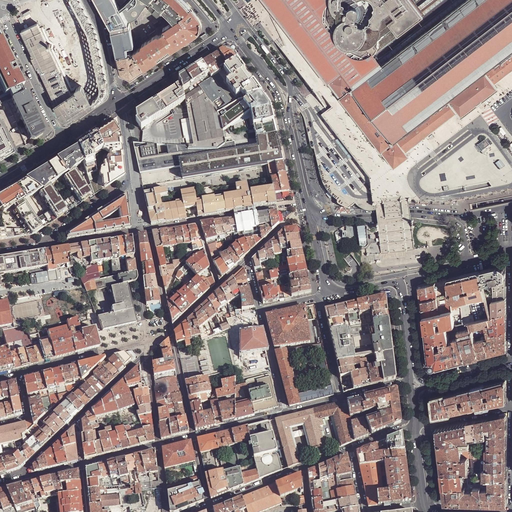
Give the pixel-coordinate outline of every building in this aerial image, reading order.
[(60,12),(74,6),(70,0),(50,0),(17,16),(24,29),(37,23),(60,12)] [(129,23),(135,0),(96,0),(98,3),(108,21),(111,27),(129,23)] [(149,1),(147,0),(135,0),(129,23),(132,21),(136,19),(139,15),(141,12),(149,1)] [(153,0),(154,1),(163,7),(165,5),(173,10),(183,1),(182,0),(153,0)] [(261,0),(271,12),(276,18),(325,82),(326,82),(339,99),(345,106),(346,108),(349,112),(353,116),(354,118),(356,121),(359,125),(363,129),(365,132),(374,144),(377,148),(380,152),(392,168),(401,162),(408,156),(406,154),(405,153),(407,151),(407,150),(415,144),(417,143),(418,142),(424,138),(427,136),(443,123),(456,113),(460,118),(475,105),(486,98),(486,97),(496,89),(493,84),(507,74),(511,69),(511,0),(466,0),(382,66),(373,54),(380,49),(398,35),(423,17),(422,16),(417,9),(414,6),(412,3),(410,0),(409,0),(261,0)] [(427,0),(417,9),(422,16),(442,0),(427,0)] [(186,4),(183,1),(173,10),(165,5),(163,7),(154,1),(152,4),(150,7),(149,8),(149,10),(150,11),(159,19),(165,26),(181,16),(191,9),(186,4)] [(87,28),(86,29),(74,6),(60,12),(75,40),(76,46),(72,47),(71,48),(72,55),(74,56),(78,55),(85,86),(82,87),(82,88),(81,86),(79,86),(76,88),(76,90),(76,91),(71,95),(56,104),(55,105),(59,113),(60,115),(62,116),(65,117),(68,117),(69,117),(70,116),(81,109),(87,105),(90,103),(91,103),(93,102),(96,99),(97,97),(98,96),(100,92),(101,90),(101,86),(90,35),(89,33),(87,28)] [(196,16),(191,9),(181,16),(165,26),(163,28),(164,31),(165,32),(164,33),(158,36),(156,35),(141,45),(141,47),(138,50),(148,66),(170,52),(195,35),(197,35),(199,32),(200,29),(201,26),(200,22),(199,19),(196,16)] [(33,57),(33,58),(45,53),(45,52),(49,48),(48,47),(49,46),(50,45),(50,44),(49,44),(47,45),(37,23),(24,29),(21,31),(32,54),(32,55),(33,57)] [(111,27),(116,49),(126,47),(131,46),(132,46),(133,45),(133,43),(129,23),(111,27)] [(21,86),(24,84),(0,33),(0,82),(5,93),(9,91),(21,86)] [(131,77),(148,66),(138,50),(135,51),(131,54),(130,52),(128,53),(126,47),(116,49),(116,52),(121,73),(131,77)] [(35,62),(37,66),(49,61),(55,61),(52,54),(49,48),(45,52),(45,53),(33,58),(34,59),(35,62)] [(236,53),(226,48),(223,50),(227,52),(232,54),(235,58),(236,57),(238,56),(236,53)] [(223,50),(220,52),(228,65),(237,60),(236,59),(235,58),(232,54),(227,52),(223,50)] [(215,55),(211,57),(220,71),(225,68),(226,67),(228,65),(220,52),(215,55)] [(212,77),(220,71),(211,57),(206,61),(202,63),(209,74),(211,77),(212,77)] [(238,61),(237,60),(228,65),(226,67),(225,68),(225,69),(227,73),(228,73),(230,76),(232,79),(227,83),(229,87),(230,87),(233,92),(236,97),(242,92),(246,98),(261,94),(254,83),(244,71),(240,64),(238,61)] [(40,70),(56,104),(71,95),(55,61),(49,61),(37,66),(39,70),(40,70)] [(181,84),(184,92),(197,83),(209,74),(202,63),(195,68),(185,75),(179,78),(181,84)] [(225,69),(225,68),(220,71),(212,77),(232,104),(238,101),(242,100),(246,98),(242,92),(236,97),(233,92),(230,87),(229,87),(227,83),(232,79),(230,76),(228,78),(227,78),(226,77),(226,75),(228,73),(227,73),(225,69)] [(211,77),(209,74),(197,83),(200,88),(217,114),(232,104),(212,77),(211,77)] [(200,88),(197,83),(184,92),(186,99),(187,106),(200,98),(200,97),(200,96),(196,90),(200,88)] [(141,129),(145,126),(163,114),(186,99),(184,92),(181,84),(175,88),(164,95),(156,101),(152,104),(141,111),(136,113),(137,115),(138,121),(137,122),(139,125),(141,129)] [(21,86),(9,91),(13,99),(24,94),(21,86)] [(200,98),(187,106),(193,145),(188,147),(189,150),(218,150),(225,144),(225,143),(223,131),(219,116),(217,114),(200,88),(196,90),(200,96),(200,97),(200,98)] [(43,131),(25,93),(24,94),(13,99),(12,100),(17,111),(21,121),(21,120),(30,138),(34,139),(38,137),(42,135),(43,131)] [(266,101),(261,94),(246,98),(242,100),(238,101),(232,104),(217,114),(219,116),(223,131),(231,126),(232,127),(253,117),(255,128),(257,137),(276,133),(275,130),(274,125),(273,118),(271,108),(270,107),(266,101)] [(186,99),(163,114),(145,126),(141,129),(143,131),(144,130),(145,138),(146,144),(147,144),(155,145),(165,145),(174,146),(188,146),(188,147),(193,145),(187,106),(186,99)] [(100,130),(95,133),(100,147),(107,146),(108,151),(109,155),(110,158),(109,158),(109,159),(107,160),(103,160),(105,167),(101,168),(103,175),(102,175),(103,183),(109,182),(109,185),(124,175),(121,153),(116,120),(113,121),(100,130)] [(0,161),(13,154),(0,127),(0,161)] [(86,139),(91,155),(101,148),(100,147),(95,133),(90,137),(86,139)] [(279,144),(276,133),(257,137),(259,147),(236,151),(234,142),(225,143),(225,144),(218,150),(189,150),(188,147),(188,146),(174,146),(165,145),(155,145),(147,144),(148,147),(135,149),(140,174),(181,167),(183,179),(268,165),(283,162),(282,157),(279,144)] [(83,162),(84,166),(94,163),(91,155),(86,139),(81,142),(77,145),(83,162)] [(485,140),(478,146),(482,151),(489,146),(485,140)] [(39,170),(14,184),(25,200),(43,188),(50,184),(68,172),(74,168),(83,162),(77,145),(66,152),(59,157),(52,161),(47,164),(44,167),(40,169),(39,170)] [(495,163),(500,169),(505,165),(500,159),(495,163)] [(284,167),(283,162),(276,163),(278,174),(285,173),(284,167)] [(94,163),(84,166),(87,173),(96,170),(94,163)] [(282,192),(278,177),(278,174),(276,163),(268,165),(271,178),(273,187),(274,194),(279,193),(282,192)] [(86,186),(74,168),(68,172),(69,174),(64,177),(68,182),(70,185),(75,194),(86,186)] [(287,181),(285,173),(278,174),(278,177),(282,192),(289,191),(287,181)] [(203,216),(241,210),(253,208),(251,191),(249,191),(249,195),(248,195),(246,183),(234,184),(236,193),(202,199),(196,200),(194,190),(180,192),(182,201),(175,202),(175,203),(161,206),(160,199),(169,197),(168,194),(167,189),(160,190),(160,189),(144,192),(147,205),(151,225),(187,219),(185,209),(194,207),(197,207),(199,217),(203,216)] [(25,200),(14,184),(0,192),(0,239),(26,236),(25,230),(0,231),(0,211),(2,210),(4,209),(6,212),(14,207),(23,201),(25,200)] [(37,219),(43,228),(94,194),(90,184),(86,186),(75,194),(62,202),(50,210),(37,219)] [(62,202),(50,184),(43,188),(44,190),(39,193),(43,198),(44,198),(46,201),(45,201),(47,205),(48,204),(50,207),(49,208),(50,210),(62,202)] [(251,191),(253,208),(276,204),(274,194),(273,187),(251,191)] [(126,193),(66,233),(67,239),(81,236),(126,229),(131,228),(130,221),(128,206),(126,193)] [(426,248),(420,248),(413,249),(411,229),(414,228),(413,222),(410,223),(408,202),(408,201),(401,202),(401,203),(400,203),(400,201),(400,199),(401,197),(391,199),(381,200),(382,201),(383,202),(384,205),(382,205),(382,204),(379,204),(375,205),(376,206),(376,211),(378,226),(375,227),(375,233),(379,233),(381,253),(375,254),(368,255),(369,258),(369,264),(370,265),(371,264),(372,264),(372,263),(376,263),(376,264),(378,266),(380,268),(382,268),(399,266),(416,264),(418,263),(420,261),(420,259),(420,258),(424,257),(425,258),(426,258),(427,258),(427,257),(426,252),(426,248)] [(25,200),(23,201),(35,219),(36,218),(25,200)] [(23,201),(14,207),(32,234),(34,234),(43,228),(37,219),(36,218),(35,219),(23,201)] [(273,212),(270,213),(271,224),(272,231),(280,224),(279,223),(277,211),(273,212)] [(262,214),(257,215),(259,226),(271,224),(270,213),(262,214)] [(253,215),(249,216),(251,228),(253,237),(261,236),(259,226),(257,215),(255,215),(253,215)] [(245,232),(245,234),(246,238),(253,237),(251,228),(249,216),(245,217),(242,217),(245,232)] [(245,232),(242,217),(239,218),(235,218),(238,232),(239,239),(243,239),(246,238),(245,234),(245,232)] [(232,219),(229,220),(232,234),(238,232),(235,218),(233,219),(232,219)] [(232,234),(229,220),(224,220),(222,221),(225,235),(232,234)] [(218,221),(214,222),(217,236),(225,235),(222,221),(218,221)] [(201,224),(207,242),(217,239),(217,236),(214,222),(209,223),(201,224)] [(268,235),(272,231),(271,224),(259,226),(261,236),(262,241),(268,235)] [(191,226),(188,226),(191,241),(192,248),(193,251),(204,248),(201,241),(201,240),(196,225),(191,226)] [(191,241),(188,226),(185,227),(182,227),(184,244),(185,249),(192,248),(191,241)] [(184,244),(182,227),(178,228),(175,229),(178,245),(184,244)] [(298,231),(297,227),(292,228),(284,230),(286,238),(299,235),(298,231)] [(178,245),(175,229),(171,229),(167,230),(170,247),(178,245)] [(164,230),(161,231),(163,248),(170,247),(167,230),(164,230)] [(286,238),(284,230),(280,233),(278,236),(281,251),(288,250),(288,249),(287,245),(286,238)] [(161,231),(153,232),(155,242),(157,249),(163,248),(161,231)] [(146,233),(138,235),(140,246),(148,245),(146,233)] [(299,238),(299,235),(286,238),(287,245),(290,245),(300,242),(299,238)] [(128,236),(123,237),(126,258),(134,257),(131,236),(128,236)] [(259,243),(262,241),(261,236),(253,237),(253,238),(256,246),(259,243)] [(274,240),(271,242),(274,256),(281,255),(281,254),(281,251),(278,236),(274,240)] [(118,256),(119,260),(120,272),(127,271),(126,259),(126,258),(123,237),(120,238),(116,238),(118,256)] [(109,240),(111,257),(111,259),(111,262),(113,274),(120,272),(119,260),(118,256),(116,238),(112,239),(109,240)] [(253,249),(256,246),(253,238),(245,240),(250,252),(253,249)] [(243,259),(245,256),(237,243),(236,241),(236,239),(232,241),(228,241),(240,261),(243,259)] [(99,241),(94,242),(97,262),(104,261),(111,259),(111,257),(109,240),(106,240),(102,241),(99,241)] [(237,243),(245,256),(248,254),(250,252),(245,240),(242,241),(237,243)] [(227,253),(235,266),(237,264),(240,261),(228,241),(222,243),(224,247),(227,253)] [(91,243),(87,243),(90,258),(90,266),(97,265),(97,262),(94,242),(91,243)] [(267,246),(265,248),(267,261),(274,260),(274,256),(271,242),(267,246)] [(301,246),(300,242),(290,245),(290,249),(291,252),(302,250),(301,246)] [(80,244),(81,254),(82,254),(83,255),(83,257),(82,258),(86,258),(90,258),(87,243),(84,244),(80,244)] [(216,243),(208,246),(212,258),(217,255),(219,254),(218,251),(216,248),(216,247),(216,244),(216,243)] [(216,248),(218,251),(224,247),(222,243),(216,244),(216,247),(216,248)] [(68,247),(64,247),(66,254),(69,254),(71,260),(73,260),(76,263),(77,264),(78,264),(83,264),(84,264),(84,263),(86,258),(82,258),(83,257),(83,255),(82,254),(81,254),(80,244),(73,246),(68,247)] [(140,246),(141,256),(150,255),(150,251),(148,245),(140,246)] [(47,267),(47,268),(48,272),(53,271),(56,270),(68,268),(68,267),(66,266),(66,264),(68,264),(66,254),(64,247),(55,249),(44,251),(47,266),(47,267)] [(163,248),(157,249),(159,260),(161,269),(166,268),(166,267),(163,248)] [(261,252),(258,254),(260,264),(267,263),(267,261),(265,248),(261,252)] [(287,261),(288,261),(304,257),(303,252),(302,250),(291,252),(289,253),(287,253),(281,254),(281,255),(282,259),(283,262),(286,261),(287,261)] [(0,257),(0,286),(1,287),(0,283),(0,274),(26,270),(26,272),(29,271),(29,270),(47,266),(44,251),(0,257)] [(195,256),(187,264),(190,268),(198,277),(210,267),(205,253),(195,256)] [(233,268),(235,266),(227,253),(220,256),(221,258),(229,271),(233,268)] [(260,264),(258,254),(254,258),(252,260),(255,270),(261,268),(260,264)] [(141,256),(142,265),(152,264),(152,260),(150,255),(141,256)] [(127,271),(135,269),(134,261),(134,257),(126,258),(126,259),(127,271)] [(287,261),(288,268),(305,265),(304,260),(304,257),(288,261),(287,261)] [(219,259),(213,263),(219,281),(221,279),(227,273),(229,271),(221,258),(219,259)] [(181,263),(180,260),(173,261),(173,265),(174,270),(175,269),(181,263)] [(152,264),(142,265),(143,272),(143,279),(155,277),(154,271),(152,264)] [(187,264),(181,270),(184,273),(186,271),(190,268),(187,264)] [(85,272),(87,282),(88,282),(90,282),(94,281),(99,280),(98,277),(97,265),(90,266),(85,269),(86,271),(85,272)] [(174,270),(173,265),(171,266),(166,267),(166,268),(167,277),(172,277),(174,270)] [(288,268),(290,276),(307,272),(306,267),(305,265),(288,268)] [(269,270),(272,280),(274,279),(278,278),(276,266),(268,268),(269,270)] [(248,284),(244,267),(239,272),(233,278),(236,285),(244,284),(244,286),(237,288),(238,290),(249,287),(248,284)] [(485,271),(480,272),(483,284),(505,279),(505,271),(500,267),(496,268),(485,271)] [(57,279),(56,270),(53,271),(48,272),(49,281),(57,279)] [(179,272),(177,277),(179,280),(185,274),(184,273),(181,270),(179,272)] [(136,274),(136,272),(127,274),(117,276),(118,279),(121,278),(122,284),(127,283),(131,282),(133,281),(134,281),(136,280),(136,278),(136,274)] [(308,275),(307,272),(290,276),(278,278),(274,279),(276,287),(278,286),(283,285),(292,283),(309,280),(308,275)] [(471,274),(464,276),(470,299),(486,295),(483,284),(480,272),(471,274)] [(200,279),(210,290),(213,287),(214,285),(215,283),(213,276),(207,279),(205,277),(204,276),(200,279)] [(461,300),(461,301),(461,303),(463,323),(466,322),(475,320),(473,314),(471,314),(468,301),(469,301),(469,299),(470,299),(464,276),(456,278),(448,279),(449,286),(450,294),(451,301),(456,301),(461,300)] [(144,285),(145,291),(158,290),(157,284),(155,277),(143,279),(144,285)] [(166,290),(172,277),(167,277),(163,278),(164,284),(165,289),(166,290)] [(198,277),(196,279),(192,282),(204,295),(207,292),(210,290),(200,279),(198,277)] [(119,284),(118,280),(108,282),(107,278),(99,280),(94,281),(96,289),(111,286),(119,284)] [(236,285),(233,278),(229,281),(227,283),(234,300),(241,295),(238,290),(237,288),(236,285)] [(443,281),(439,282),(439,288),(449,286),(448,279),(443,281)] [(505,279),(483,284),(486,295),(488,302),(491,301),(506,298),(506,292),(505,279)] [(264,282),(258,283),(259,288),(260,290),(273,288),(272,280),(268,281),(266,281),(264,282)] [(293,291),(310,287),(309,284),(309,280),(292,283),(293,290),(293,291)] [(192,282),(186,288),(198,301),(201,298),(204,295),(192,282)] [(439,282),(436,283),(428,284),(419,287),(419,290),(420,292),(439,288),(439,282)] [(112,313),(103,316),(97,317),(102,330),(104,330),(116,327),(131,324),(133,323),(135,322),(132,307),(127,283),(122,284),(119,284),(111,286),(115,306),(111,307),(111,310),(110,310),(111,312),(112,311),(112,313)] [(234,300),(227,283),(224,286),(221,289),(227,304),(234,300)] [(285,292),(283,285),(278,286),(276,287),(279,300),(282,299),(284,299),(283,293),(282,293),(285,293),(285,292)] [(439,288),(420,292),(420,297),(421,300),(450,294),(449,286),(439,288)] [(172,287),(167,298),(171,302),(178,295),(172,287)] [(250,291),(249,287),(238,290),(241,295),(242,302),(242,309),(254,308),(254,305),(250,291)] [(268,303),(279,300),(276,287),(273,288),(260,290),(261,295),(263,304),(268,303)] [(286,295),(291,294),(292,297),(297,296),(311,292),(310,287),(293,291),(291,291),(285,292),(285,293),(285,294),(286,293),(286,295)] [(198,301),(186,288),(178,295),(190,308),(195,303),(198,301)] [(227,304),(221,289),(219,291),(215,295),(221,308),(227,304)] [(160,298),(158,290),(145,291),(146,298),(146,304),(149,304),(158,303),(161,303),(160,298)] [(421,305),(422,309),(451,302),(451,301),(450,294),(421,300),(421,305)] [(178,295),(171,302),(183,315),(187,311),(190,308),(178,295)] [(211,298),(208,301),(216,315),(221,326),(221,327),(223,330),(227,329),(229,328),(227,323),(226,321),(226,319),(224,316),(221,308),(215,295),(211,298)] [(386,299),(386,295),(385,295),(368,299),(367,299),(369,307),(371,307),(387,304),(386,299)] [(171,302),(167,298),(170,310),(171,317),(173,324),(183,315),(171,302)] [(491,301),(488,302),(491,316),(492,316),(506,313),(506,304),(506,298),(491,301)] [(368,321),(360,323),(360,325),(371,323),(371,322),(371,321),(370,315),(369,307),(367,299),(362,301),(357,302),(358,314),(367,312),(368,321)] [(451,302),(452,311),(423,317),(423,322),(424,332),(436,330),(435,324),(440,323),(441,328),(446,327),(457,325),(463,323),(461,303),(461,301),(461,300),(456,301),(451,301),(451,302)] [(0,302),(0,326),(10,325),(11,324),(10,320),(7,301),(0,302)] [(216,315),(208,301),(204,305),(201,307),(209,320),(216,315)] [(360,323),(359,321),(358,314),(357,302),(356,302),(351,303),(346,304),(348,315),(349,320),(349,323),(350,327),(360,325),(360,323)] [(423,317),(452,311),(451,302),(422,309),(422,314),(423,317)] [(314,304),(290,310),(266,315),(275,348),(310,342),(308,331),(307,320),(317,318),(314,304)] [(340,306),(336,307),(338,320),(341,319),(344,319),(345,319),(344,316),(348,315),(346,304),(340,306)] [(387,307),(387,304),(371,307),(372,314),(387,312),(387,307)] [(235,309),(232,310),(231,306),(228,306),(230,315),(231,318),(236,316),(235,311),(235,309)] [(195,313),(200,336),(201,340),(215,334),(214,331),(209,320),(201,307),(198,311),(195,313)] [(325,309),(328,321),(338,320),(336,307),(330,308),(325,309)] [(388,314),(387,312),(372,314),(373,321),(388,319),(388,314)] [(190,318),(187,321),(191,338),(200,336),(195,313),(190,318)] [(506,313),(492,316),(493,317),(489,318),(491,324),(506,320),(506,316),(506,313)] [(85,350),(79,331),(76,318),(66,321),(69,334),(74,353),(80,352),(85,350)] [(507,331),(493,333),(491,324),(489,318),(470,322),(472,328),(479,358),(485,357),(494,354),(503,352),(507,351),(507,342),(507,331)] [(338,320),(328,321),(329,327),(330,330),(343,328),(341,319),(338,320)] [(388,319),(373,321),(375,338),(372,338),(376,366),(367,368),(370,386),(380,383),(395,380),(395,379),(396,378),(392,353),(390,333),(388,319)] [(507,325),(506,320),(491,324),(493,333),(507,331),(507,325)] [(185,342),(186,348),(190,347),(190,346),(189,341),(192,341),(191,338),(187,321),(182,325),(174,333),(175,336),(177,343),(185,342)] [(365,358),(366,361),(367,368),(376,366),(372,338),(375,338),(373,321),(371,322),(371,323),(360,325),(350,327),(349,327),(352,342),(354,357),(355,360),(359,359),(365,358)] [(25,366),(29,365),(25,349),(24,346),(32,344),(31,340),(30,336),(28,333),(24,326),(14,328),(12,328),(11,329),(21,367),(25,366)] [(56,329),(63,356),(69,354),(74,353),(69,334),(67,334),(65,327),(56,329)] [(436,330),(424,332),(425,340),(426,346),(436,344),(435,342),(441,340),(441,343),(444,342),(448,341),(449,340),(447,331),(446,327),(441,328),(436,330)] [(79,331),(85,350),(90,349),(95,348),(98,347),(94,332),(92,328),(79,331)] [(337,362),(355,360),(354,357),(352,342),(350,342),(347,328),(346,328),(343,328),(330,330),(333,343),(335,353),(337,362)] [(466,361),(479,358),(472,328),(458,331),(460,337),(466,361)] [(21,367),(11,329),(3,330),(4,335),(5,339),(6,343),(6,344),(7,346),(13,369),(17,368),(21,367)] [(58,357),(63,356),(56,329),(47,331),(48,335),(50,340),(54,358),(58,357)] [(262,329),(260,329),(260,330),(245,331),(242,332),(241,352),(246,351),(265,349),(268,349),(265,338),(262,329)] [(200,336),(191,338),(192,341),(193,346),(194,347),(202,345),(201,340),(200,336)] [(448,341),(444,342),(450,365),(454,365),(463,362),(466,361),(460,337),(455,339),(455,341),(448,343),(448,341)] [(164,343),(160,346),(164,360),(153,363),(155,381),(177,376),(172,357),(169,338),(164,343)] [(54,358),(50,340),(40,342),(41,345),(45,361),(50,359),(54,358)] [(427,352),(429,366),(429,367),(430,369),(432,370),(434,370),(440,368),(450,365),(444,342),(441,343),(442,347),(442,348),(437,349),(437,348),(436,344),(426,346),(427,352)] [(287,355),(310,351),(311,355),(325,353),(323,344),(320,345),(286,350),(287,355)] [(42,362),(45,361),(41,345),(33,347),(37,363),(42,362)] [(0,372),(7,371),(13,369),(7,346),(0,348),(0,372)] [(25,349),(29,365),(33,364),(37,363),(33,347),(25,349)] [(286,350),(276,352),(279,366),(287,394),(290,406),(309,401),(334,395),(332,386),(325,388),(297,395),(293,379),(291,370),(287,355),(286,350)] [(114,355),(124,366),(127,364),(130,361),(135,357),(130,352),(125,353),(125,352),(123,353),(114,355)] [(124,366),(114,355),(105,358),(106,358),(109,362),(120,374),(126,369),(124,366)] [(106,358),(105,358),(101,359),(91,361),(78,365),(82,379),(82,380),(83,380),(91,372),(96,368),(100,364),(106,358)] [(100,364),(103,367),(109,362),(106,358),(100,364)] [(355,360),(337,362),(338,367),(338,370),(353,367),(353,366),(357,366),(357,365),(360,365),(361,365),(360,362),(359,359),(355,360)] [(293,379),(321,372),(325,388),(332,386),(331,382),(327,361),(291,370),(293,379)] [(358,373),(362,388),(365,387),(370,386),(367,368),(366,361),(360,362),(361,365),(360,365),(362,372),(358,373)] [(103,367),(114,379),(118,376),(120,374),(109,362),(103,367)] [(96,368),(98,370),(93,374),(94,375),(106,387),(110,383),(114,379),(103,367),(100,364),(96,368)] [(82,379),(78,365),(73,366),(70,367),(75,384),(75,386),(76,386),(81,382),(82,380),(82,379)] [(131,373),(124,379),(128,389),(138,386),(141,385),(140,376),(139,366),(131,373)] [(75,384),(70,367),(65,368),(61,369),(66,386),(75,384)] [(353,367),(338,370),(339,374),(340,377),(351,375),(354,374),(354,373),(354,372),(353,367)] [(60,401),(64,397),(68,394),(66,386),(61,369),(57,370),(52,371),(56,389),(60,401)] [(44,374),(48,391),(52,408),(57,404),(60,401),(56,389),(52,371),(48,373),(44,374)] [(83,380),(84,381),(93,373),(91,372),(83,380)] [(358,389),(362,388),(358,373),(354,374),(351,375),(354,390),(358,389)] [(35,376),(40,393),(48,391),(44,374),(39,375),(35,376)] [(86,383),(97,395),(103,390),(106,387),(94,375),(86,383)] [(25,379),(29,401),(41,398),(40,393),(35,376),(29,378),(25,379)] [(177,376),(155,381),(157,394),(158,402),(165,400),(164,396),(167,395),(180,392),(180,390),(177,376)] [(200,378),(185,381),(186,386),(187,389),(209,384),(207,376),(200,378)] [(263,379),(249,382),(247,384),(246,385),(254,414),(264,411),(278,408),(274,390),(271,377),(263,379)] [(235,387),(235,378),(231,379),(221,381),(223,389),(220,390),(215,391),(217,397),(217,398),(235,394),(235,387)] [(111,392),(119,412),(134,406),(129,393),(128,389),(124,379),(117,386),(111,392)] [(496,382),(485,385),(487,392),(489,392),(490,394),(507,391),(507,379),(496,382)] [(97,395),(86,383),(84,381),(83,380),(82,380),(81,382),(83,384),(85,386),(81,389),(80,387),(78,388),(80,389),(80,390),(91,401),(95,398),(97,395)] [(12,382),(8,383),(11,398),(11,399),(19,398),(16,381),(12,382)] [(4,399),(4,402),(8,401),(11,400),(11,399),(11,398),(8,383),(4,384),(1,385),(4,399)] [(75,384),(66,386),(68,394),(70,392),(75,386),(75,384)] [(209,384),(187,389),(188,394),(189,398),(206,393),(210,393),(211,392),(209,384)] [(235,387),(235,394),(235,401),(235,420),(244,418),(254,416),(254,414),(246,385),(246,384),(235,387)] [(478,386),(472,388),(477,408),(483,407),(490,405),(488,398),(488,397),(486,398),(484,393),(487,392),(485,385),(478,386)] [(149,391),(149,388),(139,390),(135,392),(133,392),(135,400),(149,397),(149,391)] [(465,390),(459,391),(461,398),(463,398),(465,402),(462,403),(464,410),(469,409),(477,408),(472,388),(465,390)] [(80,390),(80,389),(74,396),(85,407),(89,403),(91,401),(80,390)] [(398,399),(397,390),(396,389),(380,393),(364,397),(366,406),(362,407),(364,413),(377,409),(377,412),(378,412),(391,408),(399,407),(398,399)] [(41,398),(43,406),(45,415),(46,414),(51,410),(52,408),(51,402),(48,391),(40,393),(41,398)] [(453,393),(446,394),(451,413),(456,412),(464,410),(462,403),(460,404),(458,399),(461,398),(459,391),(453,393)] [(507,402),(507,391),(490,394),(490,397),(488,398),(490,405),(500,403),(507,402)] [(64,397),(79,413),(83,409),(85,407),(74,396),(70,392),(68,394),(64,397)] [(96,406),(92,410),(95,418),(102,416),(105,415),(119,412),(111,392),(106,397),(102,400),(96,406)] [(181,396),(180,392),(167,395),(168,399),(171,398),(173,403),(174,403),(174,404),(182,402),(181,396)] [(206,393),(189,398),(190,401),(190,405),(200,403),(208,401),(206,393)] [(446,394),(432,398),(434,408),(435,416),(451,413),(446,394)] [(79,413),(64,397),(60,401),(57,404),(61,407),(72,419),(77,415),(79,413)] [(149,397),(135,400),(138,407),(138,408),(150,405),(150,399),(149,397)] [(355,399),(347,401),(349,409),(350,415),(350,417),(364,413),(362,407),(366,406),(364,397),(355,399)] [(12,402),(14,416),(18,415),(23,414),(19,398),(11,399),(11,400),(12,402)] [(30,406),(30,409),(43,406),(41,398),(29,401),(30,406)] [(165,400),(158,402),(158,406),(158,410),(167,408),(167,410),(168,410),(175,408),(174,404),(174,403),(173,403),(171,398),(168,399),(165,400)] [(219,405),(218,401),(214,402),(211,402),(212,411),(214,419),(216,425),(219,425),(223,423),(222,417),(219,405)] [(231,422),(235,420),(235,401),(219,405),(222,417),(223,423),(226,423),(231,422)] [(5,404),(8,418),(11,417),(14,416),(12,402),(8,403),(5,404)] [(183,407),(182,402),(174,404),(175,408),(176,412),(176,414),(177,418),(177,419),(185,417),(183,407)] [(200,429),(206,428),(203,413),(200,413),(200,411),(201,411),(200,408),(202,408),(201,407),(200,403),(190,405),(193,417),(196,430),(200,429)] [(293,466),(298,464),(298,461),(288,427),(304,423),(311,450),(324,447),(319,427),(323,426),(321,419),(333,416),(341,446),(351,443),(347,428),(344,416),(343,411),(341,403),(309,411),(275,420),(283,446),(288,468),(293,466)] [(135,409),(138,416),(151,413),(151,408),(150,405),(138,408),(136,408),(135,409)] [(43,406),(30,409),(32,416),(32,421),(33,421),(34,425),(36,424),(40,419),(45,415),(43,406)] [(54,413),(66,425),(70,421),(72,419),(61,407),(54,413)] [(391,408),(378,412),(378,415),(366,419),(372,434),(384,429),(401,423),(400,416),(399,407),(391,408)] [(167,408),(158,410),(159,416),(160,422),(169,421),(170,420),(169,416),(168,414),(168,410),(167,410),(167,408)] [(46,414),(61,430),(64,427),(66,425),(54,413),(51,410),(46,414)] [(86,416),(92,430),(99,427),(97,423),(95,418),(92,410),(89,413),(86,416)] [(203,413),(206,428),(212,426),(216,425),(214,419),(212,411),(205,412),(203,413)] [(153,424),(151,413),(138,416),(141,423),(142,426),(144,425),(147,424),(148,427),(153,426),(153,424)] [(40,419),(55,435),(59,432),(61,430),(46,414),(45,415),(40,419)] [(485,419),(486,431),(489,431),(489,434),(507,433),(507,415),(495,417),(485,419)] [(80,421),(82,434),(93,432),(92,430),(86,416),(82,419),(80,421)] [(189,432),(185,417),(177,419),(180,434),(186,433),(189,432)] [(176,435),(180,434),(177,419),(177,418),(170,420),(169,421),(172,437),(176,435)] [(55,435),(40,419),(36,424),(42,430),(41,431),(50,440),(53,437),(55,435)] [(362,438),(368,436),(364,419),(351,422),(352,427),(355,441),(362,438)] [(480,420),(476,421),(478,439),(486,437),(486,431),(485,419),(480,420)] [(272,421),(269,421),(276,448),(283,446),(275,420),(272,421)] [(28,422),(25,423),(27,431),(34,425),(33,421),(32,421),(28,422)] [(172,437),(169,421),(160,422),(162,439),(167,438),(172,437)] [(255,425),(247,427),(250,441),(251,443),(251,444),(252,447),(252,449),(255,464),(259,480),(270,475),(282,471),(276,448),(269,421),(260,423),(260,424),(263,435),(263,436),(259,437),(258,437),(255,425)] [(471,422),(467,422),(469,439),(478,439),(476,421),(471,422)] [(438,443),(458,443),(458,440),(460,440),(469,439),(467,422),(465,423),(457,424),(452,425),(445,427),(438,428),(436,428),(437,433),(437,438),(438,443)] [(7,427),(0,428),(0,445),(15,442),(23,440),(23,436),(27,431),(25,423),(7,427)] [(141,423),(134,425),(140,445),(144,444),(148,443),(143,430),(142,426),(141,423)] [(31,436),(42,447),(46,443),(50,440),(41,431),(42,430),(36,424),(34,425),(27,431),(31,436)] [(143,430),(148,443),(152,442),(154,441),(153,428),(153,426),(148,427),(147,424),(144,425),(142,426),(143,430)] [(140,445),(134,425),(130,427),(129,427),(129,426),(124,427),(131,447),(136,446),(140,445)] [(71,430),(67,433),(70,446),(76,444),(74,428),(73,427),(71,430)] [(126,448),(131,447),(124,427),(115,429),(116,431),(116,430),(122,450),(126,448)] [(232,431),(235,445),(249,441),(250,441),(247,427),(239,429),(232,431)] [(108,433),(113,452),(117,451),(122,450),(116,430),(116,431),(112,432),(108,433)] [(26,445),(35,454),(39,450),(42,447),(31,436),(27,431),(23,436),(23,440),(24,442),(26,445)] [(215,435),(218,449),(235,445),(232,431),(223,433),(215,435)] [(83,440),(83,445),(94,443),(96,443),(95,436),(95,432),(93,432),(82,434),(83,440)] [(101,442),(104,454),(109,453),(113,452),(108,433),(108,432),(106,432),(99,434),(99,435),(101,442)] [(64,436),(61,439),(64,448),(70,446),(67,433),(64,436)] [(387,439),(387,444),(390,444),(403,442),(403,438),(402,433),(393,437),(387,439)] [(507,440),(507,433),(489,434),(489,449),(507,448),(507,440)] [(198,440),(201,453),(206,452),(218,449),(215,435),(205,438),(198,440)] [(53,447),(58,466),(62,465),(67,463),(64,448),(61,439),(57,443),(53,447)] [(380,441),(376,443),(378,454),(385,453),(391,452),(390,444),(387,444),(387,439),(380,441)] [(165,469),(193,462),(194,462),(195,462),(190,441),(177,445),(163,449),(165,469)] [(24,442),(17,447),(17,450),(18,453),(21,450),(26,445),(24,442)] [(94,443),(97,456),(100,455),(104,454),(101,442),(96,443),(94,443)] [(391,452),(404,451),(404,447),(403,442),(390,444),(391,452)] [(83,445),(85,459),(91,457),(97,456),(94,443),(83,445)] [(356,451),(360,465),(379,463),(384,462),(387,462),(385,453),(378,454),(376,443),(366,447),(356,451)] [(440,458),(463,458),(461,447),(460,443),(458,443),(438,443),(439,450),(440,456),(440,458)] [(0,453),(0,455),(1,454),(1,455),(7,473),(14,471),(20,469),(14,457),(18,453),(17,450),(17,447),(16,444),(0,447),(0,453)] [(64,448),(67,463),(72,462),(78,461),(76,444),(70,446),(64,448)] [(26,445),(21,450),(23,454),(28,461),(32,457),(35,454),(26,445)] [(461,447),(463,458),(468,458),(471,458),(470,449),(470,446),(461,447)] [(44,455),(48,468),(53,467),(58,466),(53,447),(49,451),(44,455)] [(324,447),(311,450),(313,458),(320,455),(326,453),(324,447)] [(507,452),(507,448),(489,449),(487,449),(487,458),(507,458),(507,452)] [(206,452),(201,453),(205,475),(223,471),(223,470),(218,449),(206,452)] [(471,459),(483,459),(482,449),(479,449),(470,449),(471,458),(471,459)] [(28,461),(23,454),(21,450),(18,453),(14,457),(20,469),(24,465),(28,461)] [(149,452),(141,454),(145,474),(152,473),(158,472),(157,462),(155,450),(149,452)] [(405,454),(404,451),(391,452),(385,453),(387,462),(406,460),(405,454)] [(136,455),(133,456),(137,470),(138,474),(138,475),(145,474),(141,454),(136,455)] [(41,470),(48,468),(44,455),(39,460),(33,466),(35,472),(41,470)] [(342,457),(334,460),(336,474),(336,476),(351,473),(350,469),(348,460),(347,455),(342,457)] [(134,470),(137,470),(133,456),(129,457),(125,458),(128,472),(134,470)] [(120,460),(116,461),(122,486),(131,485),(129,477),(128,475),(128,472),(125,458),(120,460)] [(441,467),(442,473),(462,472),(467,472),(468,472),(468,469),(468,458),(463,458),(440,458),(441,467)] [(507,462),(507,458),(487,458),(488,468),(507,468),(507,462)] [(483,459),(471,459),(473,469),(483,469),(483,459)] [(326,463),(328,477),(329,489),(329,492),(330,492),(337,491),(337,490),(338,490),(337,483),(336,476),(336,474),(334,460),(329,462),(326,463)] [(388,489),(409,486),(408,483),(408,478),(407,472),(406,463),(406,460),(387,462),(384,462),(388,489)] [(111,462),(107,463),(110,477),(113,487),(118,486),(122,486),(116,461),(111,462)] [(383,490),(388,489),(384,462),(379,463),(383,490)] [(102,464),(98,465),(102,479),(110,477),(107,463),(102,464)] [(322,465),(319,466),(320,477),(320,480),(320,481),(321,488),(321,490),(322,498),(323,503),(323,504),(332,502),(330,492),(329,492),(329,489),(328,477),(326,463),(322,465)] [(368,507),(379,505),(377,493),(376,491),(383,490),(379,463),(360,465),(368,507)] [(259,480),(255,464),(253,464),(251,465),(253,471),(241,474),(243,486),(259,480)] [(87,479),(87,481),(98,479),(99,480),(102,479),(98,465),(93,466),(86,468),(86,472),(87,479)] [(240,468),(241,474),(253,471),(251,465),(240,468)] [(308,470),(309,479),(314,478),(320,477),(319,466),(313,468),(308,470)] [(241,474),(240,468),(226,471),(223,472),(228,492),(236,489),(243,486),(241,474)] [(507,473),(507,468),(488,468),(484,469),(484,479),(490,479),(507,479),(507,473)] [(66,473),(69,483),(80,482),(79,470),(71,472),(66,473)] [(220,495),(228,492),(223,472),(223,471),(205,475),(211,499),(220,495)] [(443,481),(443,488),(464,489),(464,486),(462,472),(442,473),(443,481)] [(61,474),(58,475),(61,484),(66,483),(69,483),(66,473),(61,474)] [(282,481),(276,483),(280,498),(299,490),(300,493),(303,491),(301,473),(282,481)] [(352,477),(351,473),(336,476),(337,483),(352,480),(352,477)] [(50,477),(54,492),(62,490),(61,484),(58,475),(53,477),(50,477)] [(40,480),(44,494),(47,493),(54,492),(50,477),(44,479),(40,480)] [(110,477),(102,479),(103,483),(104,488),(113,487),(110,477)] [(177,484),(167,487),(167,490),(169,505),(170,511),(169,511),(179,511),(204,502),(198,478),(177,484)] [(310,487),(311,492),(318,491),(318,490),(318,488),(321,488),(320,481),(314,482),(314,478),(309,479),(310,487)] [(88,486),(88,490),(99,488),(99,482),(99,480),(98,479),(87,481),(88,486)] [(482,489),(491,489),(490,479),(484,479),(474,479),(475,485),(475,486),(482,486),(482,489)] [(507,484),(507,479),(490,479),(491,489),(491,490),(507,490),(507,484)] [(35,481),(32,482),(34,491),(35,495),(41,494),(42,498),(45,497),(44,494),(40,480),(35,481)] [(352,480),(337,483),(338,490),(354,487),(353,484),(352,480)] [(147,483),(140,484),(141,490),(160,488),(159,481),(152,482),(147,483)] [(26,483),(22,485),(26,497),(30,496),(28,493),(34,491),(32,482),(26,483)] [(80,486),(80,482),(69,483),(66,483),(67,494),(81,492),(80,486)] [(276,483),(242,497),(246,509),(246,511),(260,511),(282,503),(280,498),(276,483)] [(120,495),(120,496),(136,494),(134,484),(131,485),(122,486),(118,486),(120,495)] [(34,503),(33,499),(34,499),(33,496),(31,496),(30,496),(26,497),(22,485),(14,487),(7,489),(14,506),(17,511),(24,511),(36,509),(34,503)] [(104,488),(104,492),(104,493),(104,496),(120,495),(118,486),(113,487),(104,488)] [(410,496),(409,486),(388,489),(388,491),(377,493),(379,505),(395,503),(411,501),(410,496)] [(444,496),(445,503),(483,504),(482,489),(482,486),(475,486),(475,489),(468,489),(467,489),(464,489),(443,488),(444,496)] [(332,502),(356,497),(355,491),(354,487),(338,490),(337,490),(337,491),(330,492),(332,502)] [(100,497),(100,493),(99,488),(88,490),(89,499),(90,505),(90,508),(90,511),(101,511),(102,511),(101,508),(101,504),(100,497)] [(14,506),(7,489),(0,490),(0,502),(2,507),(3,510),(14,506)] [(487,505),(492,505),(491,490),(491,489),(482,489),(483,504),(487,505)] [(312,500),(322,498),(321,490),(318,490),(318,491),(311,492),(311,497),(312,500)] [(496,505),(507,505),(507,492),(507,490),(491,490),(492,505),(496,505)] [(81,497),(81,492),(67,494),(63,494),(59,495),(60,511),(83,511),(83,507),(81,497)] [(144,508),(142,494),(137,494),(138,495),(139,502),(138,502),(121,504),(121,506),(123,506),(123,508),(130,507),(130,509),(144,508)] [(120,496),(120,495),(104,496),(104,497),(100,497),(101,504),(101,508),(104,508),(109,507),(121,506),(121,504),(120,496)] [(298,496),(299,500),(296,500),(297,506),(305,504),(304,496),(298,496)] [(236,499),(232,501),(233,511),(246,511),(246,509),(242,497),(236,499)] [(332,502),(323,504),(323,507),(323,508),(333,506),(333,507),(340,506),(340,507),(341,511),(358,507),(357,502),(356,497),(332,502)] [(313,507),(313,511),(315,511),(323,511),(323,508),(323,507),(321,507),(320,503),(323,503),(322,498),(312,500),(313,507)] [(225,511),(233,511),(232,501),(228,503),(224,504),(225,511)]
